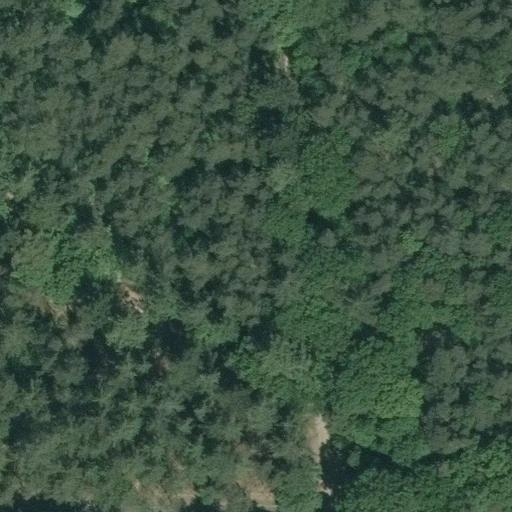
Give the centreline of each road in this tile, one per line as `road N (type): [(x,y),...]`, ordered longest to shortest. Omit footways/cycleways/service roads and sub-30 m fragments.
road 1 (track): [(321,415),(313,394),(285,0)]
road 2 (track): [(321,415),(179,337),(0,202)]
